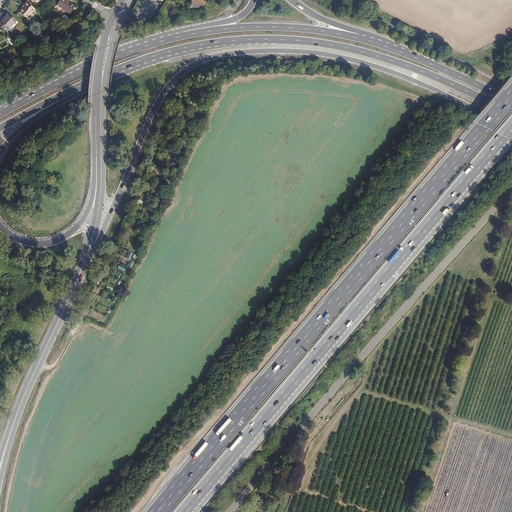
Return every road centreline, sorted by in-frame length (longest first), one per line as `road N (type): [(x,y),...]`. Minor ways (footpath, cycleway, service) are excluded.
road 1 (primary): [(88,250),(163,95),(187,69),(214,58),(331,55),(406,77),(511,126)]
road 2 (motorway): [(511,94),(156,511)]
road 3 (motorway): [(186,511),(511,128)]
road 4 (primary): [(89,81),(195,46),(274,39),(387,58),(511,112)]
road 5 (track): [(421,511),(511,226)]
road 6 (track): [(295,489),(312,444),(360,390),(511,437)]
road 7 (secondary): [(88,250),(0,468)]
road 8 (primary): [(379,44),(274,27),(152,42)]
road 9 (primary): [(100,146),(90,205),(66,235),(33,243),(0,224)]
road 10 (primary): [(152,42),(0,114)]
road 11 (primary): [(511,101),(379,44)]
